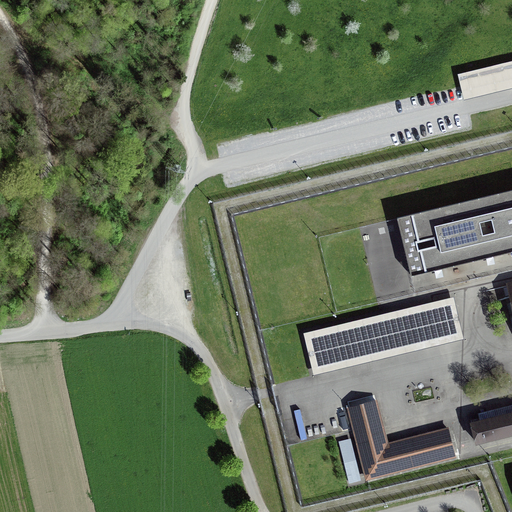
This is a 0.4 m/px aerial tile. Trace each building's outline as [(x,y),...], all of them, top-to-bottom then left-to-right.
[(511,59),(458,72),(464,98),(511,86),(511,59)] [(511,185),(397,213),(398,218),(411,274),(511,249),(511,185)] [(454,295),(304,331),(314,373),(464,338),(454,295)] [(349,405),(347,405),(366,481),(457,457),(449,425),(388,441),(377,398),(375,398),(374,395),(348,401),(349,405)] [(511,402),(478,411),(479,417),(470,419),(475,442),(511,433),(511,402)] [(349,482),(361,479),(351,438),(339,441),(349,482)]
